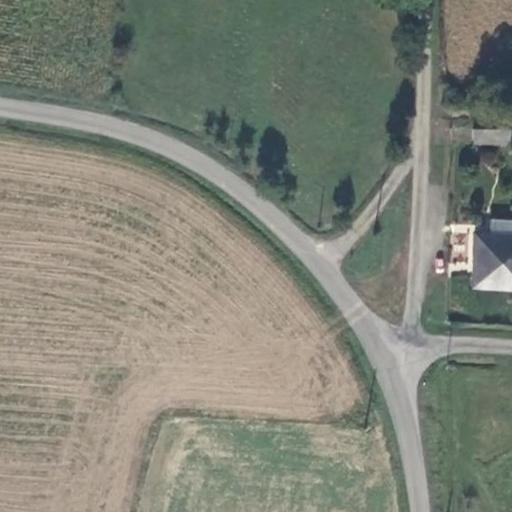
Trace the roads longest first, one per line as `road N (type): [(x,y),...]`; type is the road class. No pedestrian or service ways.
road 1 (unclassified): [(320,266),(229,183),(185,156),(94,124),(0,109)]
road 2 (unclassified): [(421,138),(411,347)]
road 3 (unclassified): [(320,266),(362,224),(421,138)]
road 4 (unclassified): [(419,511),(407,429),(383,355)]
road 5 (unclassified): [(426,0),(421,138)]
